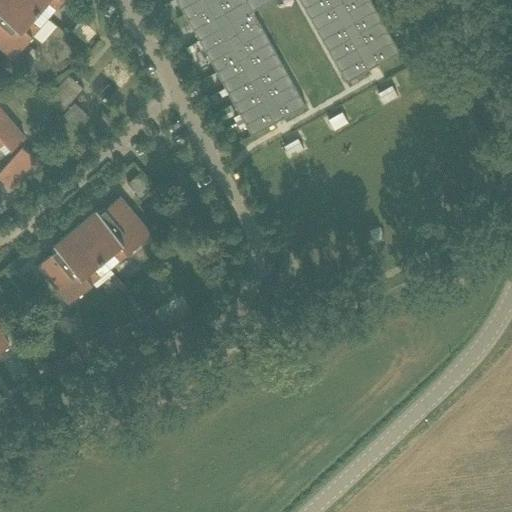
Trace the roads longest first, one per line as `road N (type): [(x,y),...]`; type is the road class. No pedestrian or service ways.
road 1 (residential): [(174,91),(252,235),(253,270),(242,299),(225,319),(172,349),(0,431)]
road 2 (unclassified): [(308,511),(454,372),(498,305),(511,267)]
road 3 (residential): [(0,239),(174,91)]
road 4 (unclassified): [(511,123),(493,60),(458,0)]
